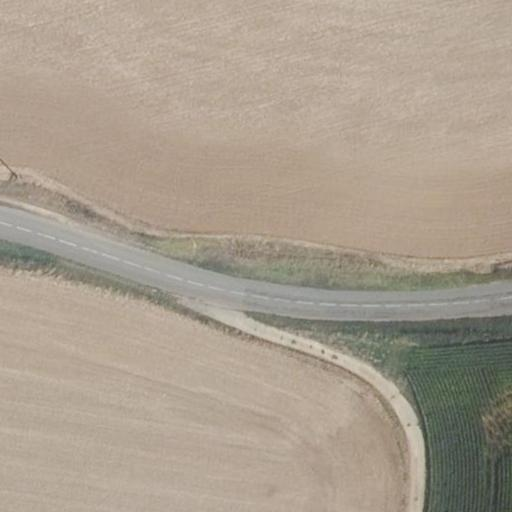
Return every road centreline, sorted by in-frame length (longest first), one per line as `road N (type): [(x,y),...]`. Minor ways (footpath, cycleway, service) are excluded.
road 1 (tertiary): [(511,298),(356,307),(251,298),(0,222)]
road 2 (track): [(202,287),(215,311),(375,374),(416,451),(414,511)]
